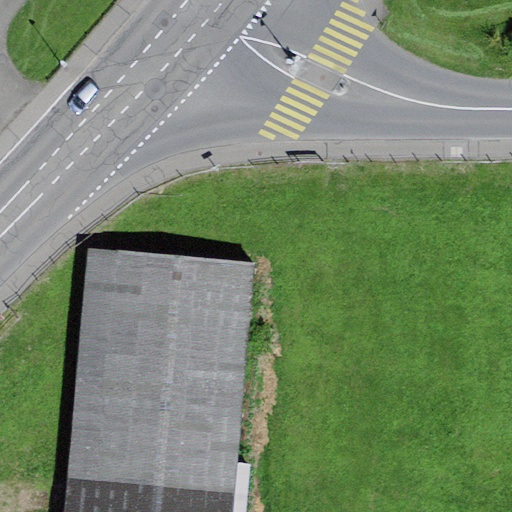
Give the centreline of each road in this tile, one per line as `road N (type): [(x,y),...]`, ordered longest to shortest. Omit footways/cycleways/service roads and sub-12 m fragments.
road 1 (unclassified): [(212,6),(316,72),(378,100),(511,118)]
road 2 (tertiary): [(0,232),(212,6)]
